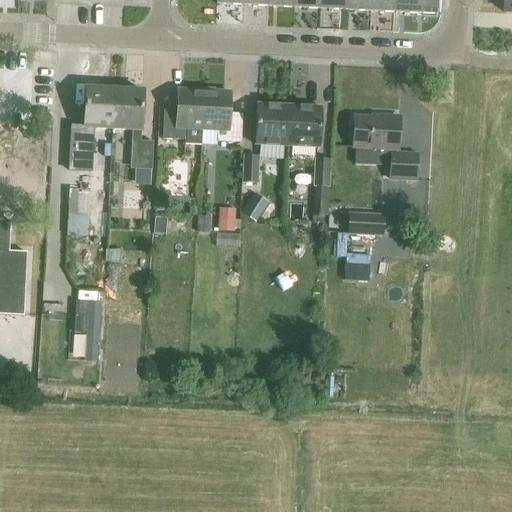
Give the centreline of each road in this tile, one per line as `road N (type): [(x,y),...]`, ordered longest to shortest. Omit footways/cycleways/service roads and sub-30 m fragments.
road 1 (residential): [(444,53),(160,38)]
road 2 (residential): [(160,38),(0,31)]
